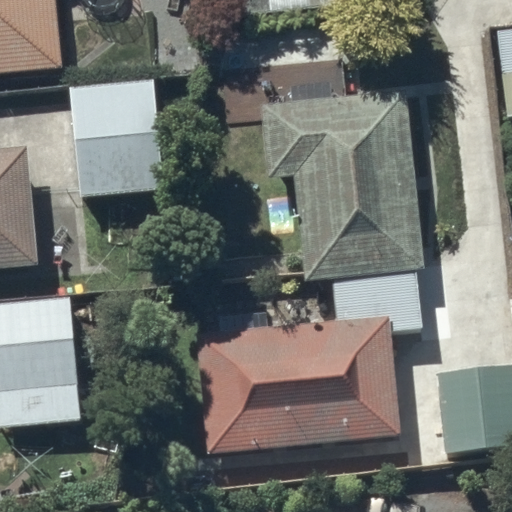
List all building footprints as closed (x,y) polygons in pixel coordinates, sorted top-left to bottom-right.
[(58,0),(0,0),(0,71),(64,66),(58,0)] [(511,23),(499,24),(506,121),(511,120),(511,23)] [(156,83),(72,90),(81,202),(165,195),(156,83)] [(332,325),(191,336),(200,456),(393,441),(385,333),(415,330),(410,272),(416,272),(402,96),(256,107),(262,183),(289,181),(297,285),(328,283),(332,325)] [(0,272),(35,269),(26,151),(0,152),(0,272)] [(67,296),(0,302),(0,427),(78,421),(67,296)] [(511,362),(436,369),(443,453),(511,447),(511,362)]
